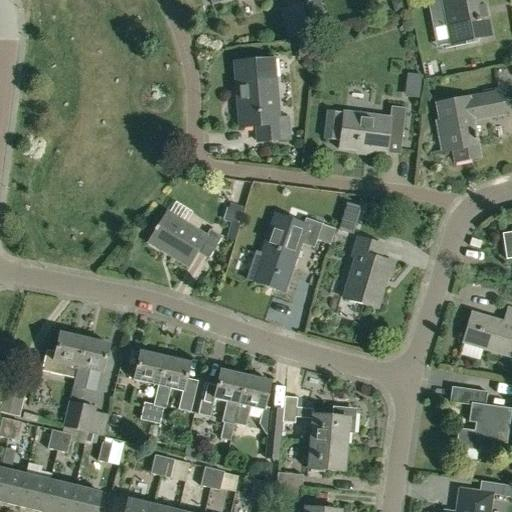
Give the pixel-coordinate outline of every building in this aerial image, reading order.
[(328,26),(319,0),(312,0),(304,3),(313,31),(328,26)] [(443,0),(452,45),(490,38),(482,0),(443,0)] [(288,38),(311,31),(302,3),(287,7),(291,19),(283,21),(288,38)] [(256,128),(258,143),(288,140),(286,119),(278,120),(273,61),(235,65),(240,130),(256,128)] [(407,75),(405,92),(419,94),(421,77),(407,75)] [(452,151),(454,163),(480,158),(473,123),(504,117),(500,93),(435,105),(441,135),(438,135),(441,153),(452,151)] [(324,140),(340,142),(339,149),(385,155),(387,140),(401,141),(405,109),(390,107),(389,120),(327,112),(324,140)] [(367,205),(354,201),(350,214),(363,217),(367,205)] [(166,213),(150,239),(175,254),(171,260),(187,269),(196,254),(207,261),(219,240),(209,233),(206,238),(166,213)] [(258,284),(283,293),(300,245),(313,250),(322,225),(304,219),(302,225),(275,215),(260,257),(266,259),(258,284)] [(511,235),(501,237),(505,260),(511,258),(511,235)] [(379,260),(383,246),(357,239),(351,259),(356,261),(344,300),(375,309),(385,278),(390,279),(394,264),(379,260)] [(503,323),(471,314),(462,344),(511,358),(511,309),(507,309),(503,323)] [(41,372),(74,380),(83,340),(59,334),(54,353),(46,351),(41,372)] [(94,409),(79,405),(82,391),(84,391),(89,371),(102,374),(109,346),(83,340),(74,380),(68,404),(63,428),(88,434),(94,409)] [(132,381),(157,387),(164,358),(139,353),(132,381)] [(157,387),(153,406),(149,423),(159,426),(163,410),(165,410),(170,390),(181,392),(177,411),(190,414),(197,382),(186,380),(189,364),(164,358),(157,387)] [(234,425),(244,377),(220,371),(216,386),(205,384),(197,415),(210,418),(214,400),(226,403),(222,423),(223,423),(225,424),(226,424),(228,424),(230,425),(231,425),(233,426),(233,425),(234,425)] [(244,377),(234,425),(245,427),(249,408),(263,411),(270,383),(244,377)] [(26,388),(10,384),(0,403),(0,413),(19,418),(26,388)] [(511,387),(504,386),(501,396),(511,399),(511,387)] [(455,449),(505,456),(511,410),(485,406),(487,393),(451,388),(449,403),(470,406),(468,423),(474,424),(473,432),(457,429),(455,449)] [(307,419),(308,409),(296,408),(297,399),(284,398),(282,423),(295,424),(295,418),(307,419)] [(149,423),(153,406),(143,404),(139,421),(149,423)] [(345,447),(346,434),(354,435),(356,409),(332,407),(331,418),(312,417),(310,444),(345,447)] [(278,460),(280,435),(282,411),(270,409),(265,459),(278,460)] [(0,437),(6,440),(11,421),(1,418),(0,424),(0,437)] [(11,421),(6,440),(16,442),(21,423),(11,421)] [(223,423),(219,440),(229,442),(233,426),(231,425),(230,425),(228,424),(226,424),(225,424),(223,423)] [(56,452),(60,433),(51,431),(47,450),(56,452)] [(60,433),(56,452),(67,454),(71,436),(60,433)] [(101,443),(97,461),(107,464),(112,445),(101,443)] [(124,466),(127,444),(114,443),(112,465),(124,466)] [(343,472),(345,447),(310,444),(307,469),(343,472)] [(159,477),(163,458),(154,456),(150,475),(159,477)] [(163,458),(159,477),(170,479),(174,460),(163,458)] [(210,489),(215,470),(204,468),(199,487),(210,489)] [(0,503),(17,507),(24,476),(0,470),(0,503)] [(215,470),(210,489),(219,492),(224,473),(215,470)] [(275,487),(301,489),(302,476),(276,473),(275,487)] [(17,507),(37,511),(42,511),(49,482),(24,476),(17,507)] [(254,480),(250,499),(260,501),(265,482),(254,480)] [(42,511),(68,511),(74,488),(49,482),(42,511)] [(488,511),(491,495),(502,497),(511,498),(511,489),(511,486),(504,485),(480,482),(478,493),(459,491),(457,506),(459,506),(458,511),(488,511)] [(301,489),(275,487),(274,498),(300,501),(301,489)] [(95,511),(100,494),(74,488),(68,511),(95,511)] [(150,511),(152,507),(127,501),(124,511),(150,511)]
